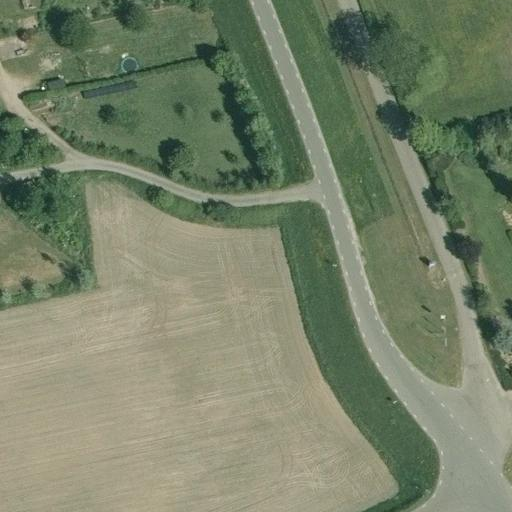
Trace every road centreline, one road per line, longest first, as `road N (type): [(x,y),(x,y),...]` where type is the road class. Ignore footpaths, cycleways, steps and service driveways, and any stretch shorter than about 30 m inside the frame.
road 1 (tertiary): [(485,492),(428,423),(375,338),(326,186)]
road 2 (unclassified): [(0,179),(105,167),(226,201),(326,186)]
road 3 (tertiary): [(326,186),(259,0)]
